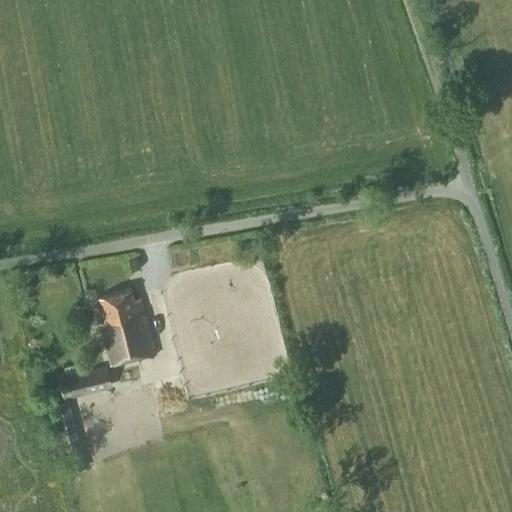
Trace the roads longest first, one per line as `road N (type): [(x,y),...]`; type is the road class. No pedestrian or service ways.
road 1 (unclassified): [(0,264),(467,186),(511,329)]
road 2 (track): [(467,186),(407,0)]
